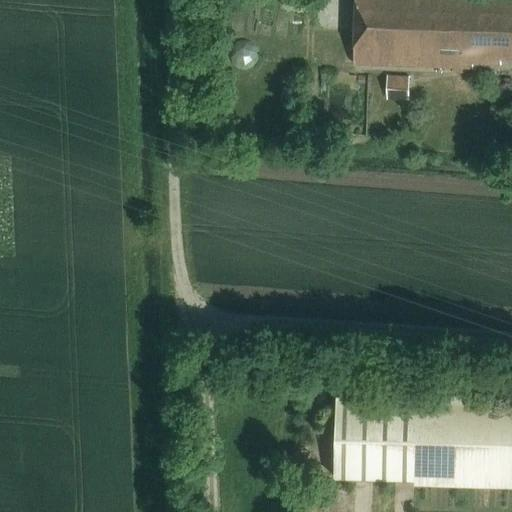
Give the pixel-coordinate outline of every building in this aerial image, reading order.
[(511,0),(356,0),(355,64),(474,68),(475,63),(502,64),(502,59),(511,59),(511,0)] [(331,55),(332,31),(284,30),(283,54),(331,55)] [(231,52),(230,60),(233,66),(239,70),(247,70),(255,67),(259,60),(258,49),(251,42),(243,41),(235,44),(231,52)] [(413,75),(391,74),(389,98),(412,99),(413,75)] [(286,101),(284,120),(294,121),(296,102),(286,101)] [(511,486),(511,395),(417,393),(417,397),(336,395),(334,478),(414,480),(414,484),(511,486)]
